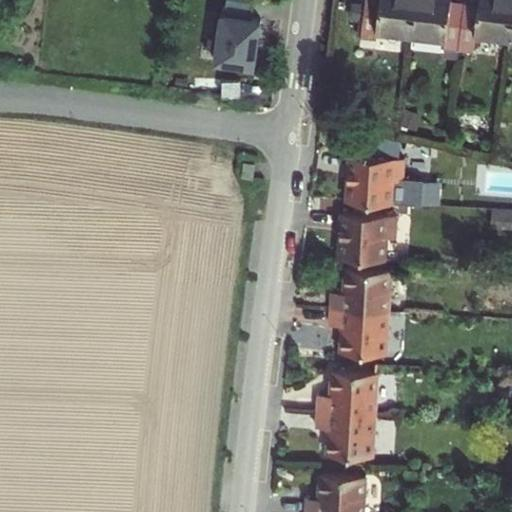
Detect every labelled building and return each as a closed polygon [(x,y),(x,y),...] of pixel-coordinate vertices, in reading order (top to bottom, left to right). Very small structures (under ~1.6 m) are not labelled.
[(225,0),(224,5),(221,4),(215,51),(254,57),(261,10),(251,8),(252,0),(225,0)] [(362,0),(358,31),(373,33),(374,24),(409,29),(413,0),(362,0)] [(459,45),(465,0),(413,0),(409,29),(442,33),(441,43),(459,45)] [(475,0),(465,0),(459,45),(474,47),(476,32),(509,36),(511,7),(511,0),(479,0),(480,1),(475,0)] [(241,93),(244,80),(217,75),(214,89),(241,93)] [(400,177),(400,157),(343,155),(342,201),(390,203),(391,177),(400,177)] [(248,180),(258,182),(260,165),(250,164),(248,180)] [(337,213),(334,257),(383,259),(384,236),(394,236),(394,214),(337,213)] [(327,289),(326,308),(388,310),(390,267),(340,265),(339,289),(327,289)] [(386,350),(388,310),(326,308),(326,326),(337,326),(336,348),(386,350)] [(373,373),(326,371),(325,397),(315,397),(314,412),(371,415),(373,373)] [(370,453),(371,415),(314,412),(314,430),(324,430),(323,452),(370,453)] [(361,511),(363,479),(313,477),(312,496),(303,496),(302,511),(361,511)]
